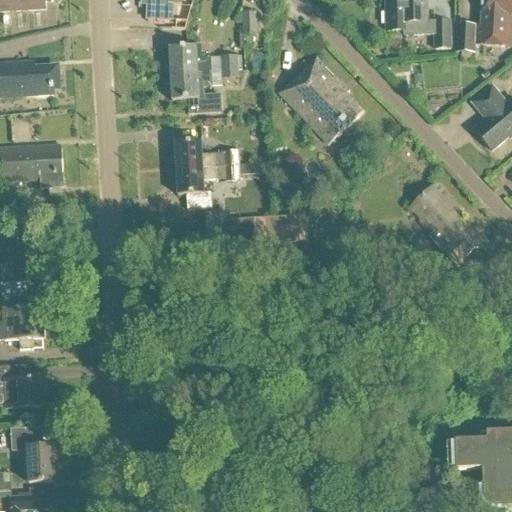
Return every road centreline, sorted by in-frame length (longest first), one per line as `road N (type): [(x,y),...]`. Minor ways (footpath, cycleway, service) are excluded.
road 1 (residential): [(126,511),(99,0)]
road 2 (residential): [(511,222),(299,0)]
